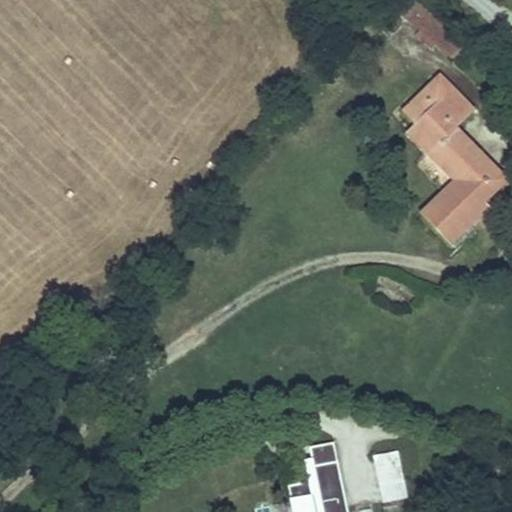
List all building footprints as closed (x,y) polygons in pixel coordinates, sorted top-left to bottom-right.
[(468,41),(420,0),(419,0),(405,16),(421,30),(417,35),(433,48),(437,44),(453,58),(468,41)] [(449,124),(468,106),(440,78),(403,114),(416,128),(429,141),(429,155),(457,183),(422,218),(450,247),(487,210),(482,205),(478,200),(484,194),(488,199),(505,181),(454,129),(449,124)] [(473,110),(468,106),(449,124),(454,129),(473,110)] [(429,141),(416,128),(409,134),(429,155),(429,141)] [(478,200),(482,205),(488,199),(484,194),(478,200)] [(347,511),(334,444),(309,449),(312,461),(317,487),(311,488),(310,483),(288,488),(293,511),(347,511)] [(374,458),(383,502),(410,497),(400,452),(374,458)] [(317,487),(312,461),(306,463),(310,483),(311,488),(317,487)]
